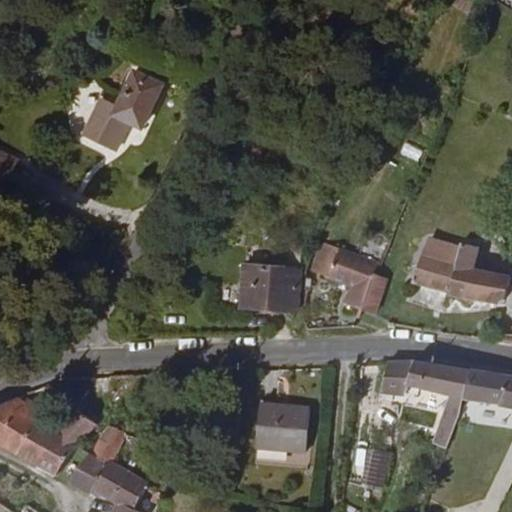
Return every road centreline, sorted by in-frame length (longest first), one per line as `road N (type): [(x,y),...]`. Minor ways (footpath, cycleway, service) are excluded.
road 1 (residential): [(511,359),(396,345),(95,359)]
road 2 (residential): [(256,0),(106,294),(95,359)]
